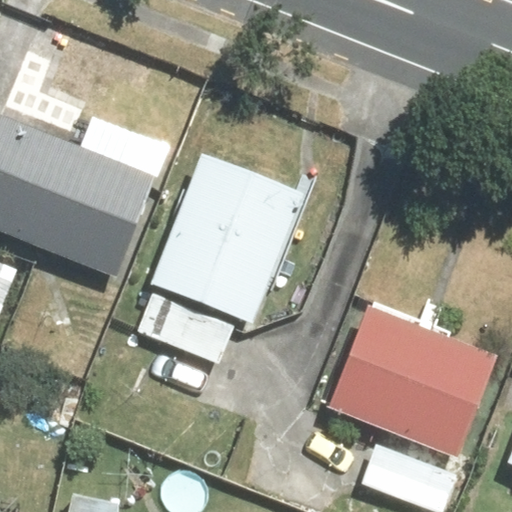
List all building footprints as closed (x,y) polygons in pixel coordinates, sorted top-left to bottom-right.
[(0,123),(0,240),(112,284),(152,183),(0,123)] [(300,202),(196,162),(146,291),(250,331),(300,202)] [(495,364),(364,313),(324,416),(455,466),(495,364)] [(442,511),(457,477),(369,442),(354,481),(430,511),(442,511)] [(511,445),(503,469),(511,472),(511,445)]
